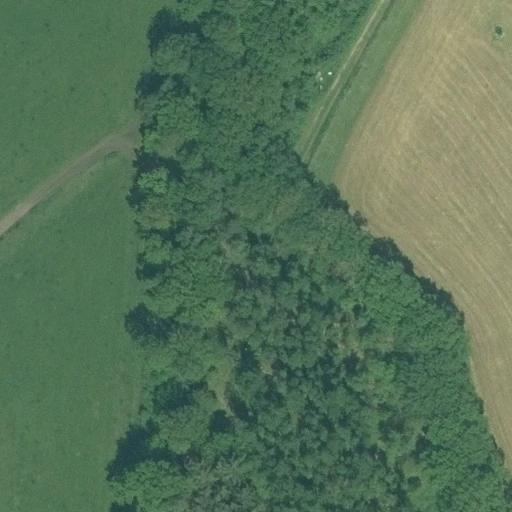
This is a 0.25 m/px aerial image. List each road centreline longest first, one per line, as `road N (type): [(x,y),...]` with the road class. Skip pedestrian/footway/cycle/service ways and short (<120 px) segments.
road 1 (track): [(459,511),(413,353),(356,287),(163,144)]
road 2 (track): [(259,211),(382,0)]
